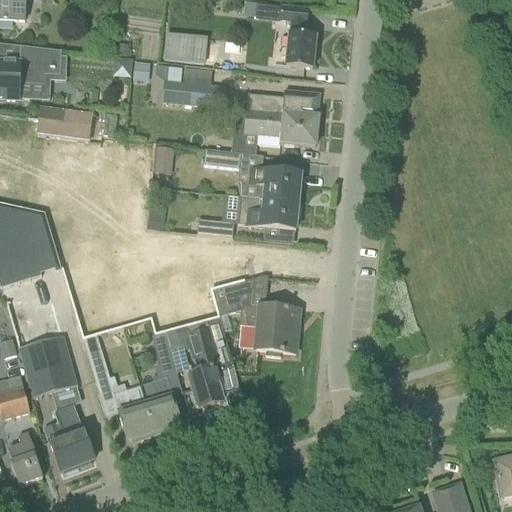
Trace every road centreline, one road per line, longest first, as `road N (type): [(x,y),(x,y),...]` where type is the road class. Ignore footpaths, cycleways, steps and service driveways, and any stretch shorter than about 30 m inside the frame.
road 1 (unclassified): [(337,441),(339,322),(369,0)]
road 2 (unclassified): [(128,511),(337,441)]
road 3 (unclassified): [(337,441),(511,392)]
